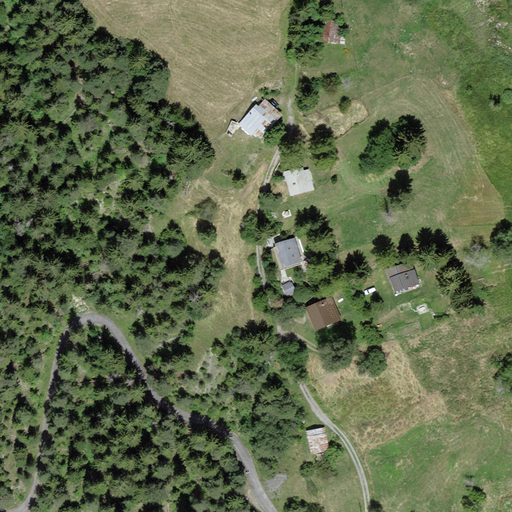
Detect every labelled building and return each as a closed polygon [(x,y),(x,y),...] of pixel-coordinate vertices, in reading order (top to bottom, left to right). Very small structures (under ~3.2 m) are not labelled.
[(346,19),(322,19),(321,45),(345,45),(346,19)] [(287,118),(268,103),(263,110),(259,107),(242,129),(256,140),(259,135),(267,142),(287,118)] [(297,199),(320,192),(312,168),(286,176),(288,185),(292,183),(297,199)] [(310,264),(301,240),(281,247),(290,271),(310,264)] [(417,273),(413,263),(389,272),(394,286),(399,284),(403,294),(425,286),(420,272),(417,273)] [(347,323),(337,301),(314,311),(324,333),(347,323)] [(330,453),(325,429),(309,432),(314,456),(330,453)]
